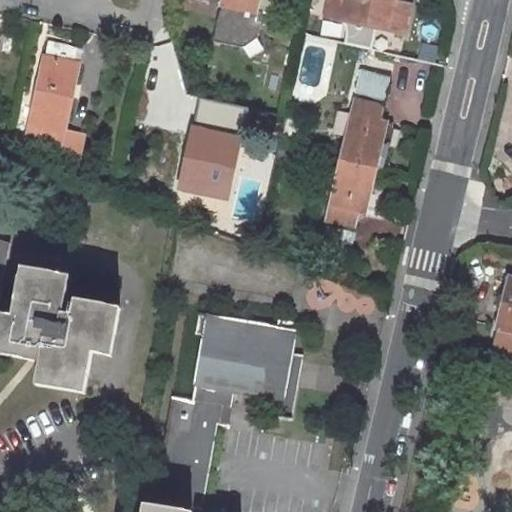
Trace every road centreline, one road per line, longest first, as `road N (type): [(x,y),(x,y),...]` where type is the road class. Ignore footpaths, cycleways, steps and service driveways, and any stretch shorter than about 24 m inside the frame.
road 1 (residential): [(368,511),(445,217)]
road 2 (residential): [(445,217),(489,1)]
